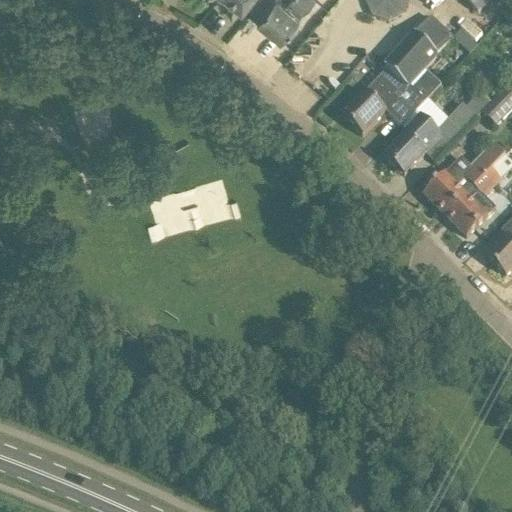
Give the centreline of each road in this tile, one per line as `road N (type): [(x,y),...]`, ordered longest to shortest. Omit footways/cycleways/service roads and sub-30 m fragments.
road 1 (residential): [(421,245),(307,132),(199,46),(117,0)]
road 2 (residential): [(358,511),(355,496),(421,245)]
road 3 (primary): [(131,511),(0,459)]
road 4 (residential): [(421,245),(511,336)]
